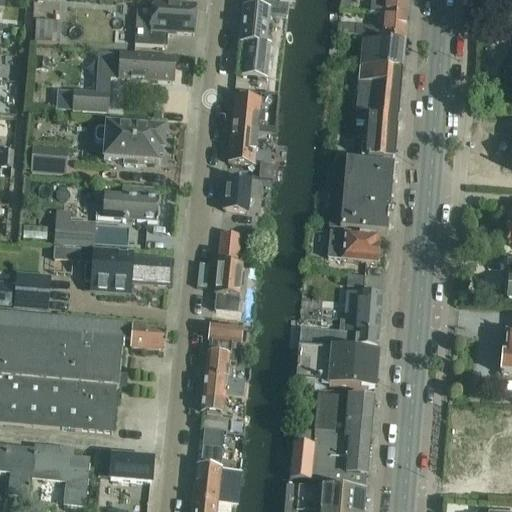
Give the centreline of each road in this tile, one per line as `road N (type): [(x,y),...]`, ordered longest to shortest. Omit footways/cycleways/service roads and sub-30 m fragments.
road 1 (residential): [(168,511),(220,0)]
road 2 (tertiary): [(402,511),(444,0)]
road 3 (unknown): [(175,443),(0,431)]
